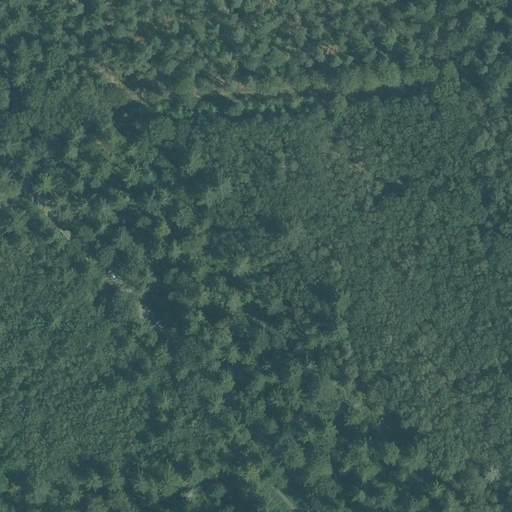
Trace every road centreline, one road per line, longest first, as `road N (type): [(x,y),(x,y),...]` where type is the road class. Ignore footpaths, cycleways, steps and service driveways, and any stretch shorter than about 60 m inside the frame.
road 1 (track): [(478,511),(111,96),(50,100),(0,28)]
road 2 (secondary): [(323,511),(0,158)]
road 3 (track): [(511,66),(111,96)]
